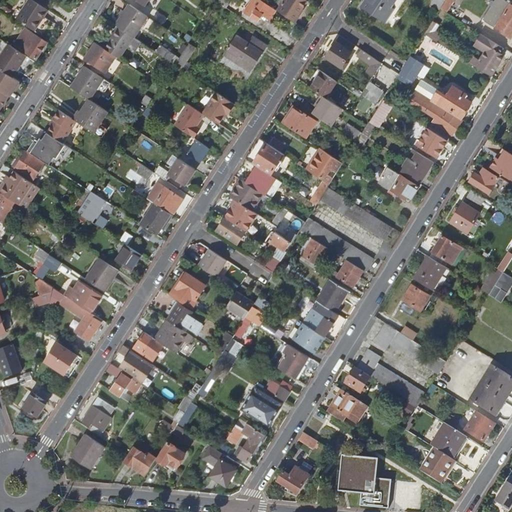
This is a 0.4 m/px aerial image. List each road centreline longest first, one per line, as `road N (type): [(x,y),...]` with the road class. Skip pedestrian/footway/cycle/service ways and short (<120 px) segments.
road 1 (residential): [(339,0),(33,466)]
road 2 (residential): [(242,506),(511,77)]
road 3 (residential): [(41,486),(242,506)]
road 4 (residential): [(96,0),(0,146)]
